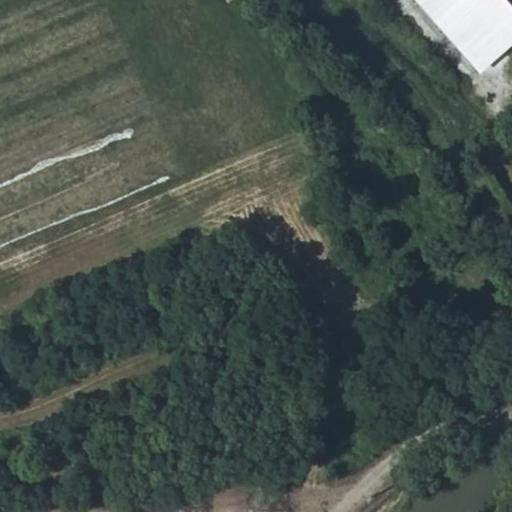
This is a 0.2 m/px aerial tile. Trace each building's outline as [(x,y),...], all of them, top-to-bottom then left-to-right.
[(0,113),(134,65),(123,35),(120,36),(106,0),(69,0),(0,25),(0,113)] [(416,0),(459,48),(463,45),(479,63),(499,45),(504,50),(511,42),(511,12),(501,0),(489,0),(487,2),(485,0),(416,0)] [(511,7),(505,0),(485,0),(487,2),(489,0),(501,0),(511,12),(511,42),(504,50),(499,45),(479,63),(463,45),(459,48),(481,73),(511,45),(511,7)] [(0,146),(144,88),(135,67),(0,122),(0,146)] [(0,179),(156,119),(147,97),(0,155),(0,179)]
